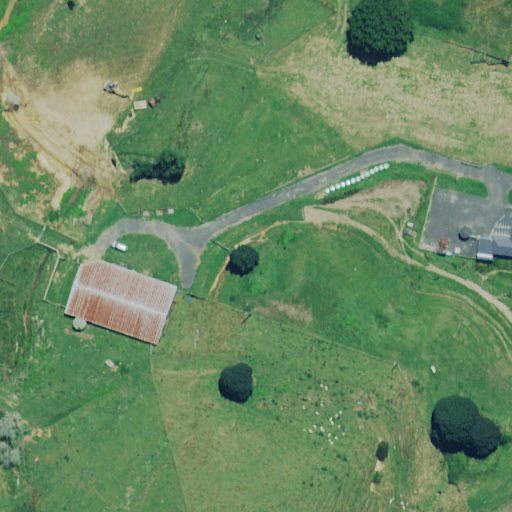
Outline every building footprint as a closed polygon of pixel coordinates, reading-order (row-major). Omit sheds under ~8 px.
[(222,82),(218,81),(221,75),(208,69),(204,78),(215,82),(213,85),(219,88),(222,82)] [(495,251),(495,257),(511,258),(511,214),(509,236),(496,235),(495,251)] [(495,251),(482,250),(481,262),(494,263),(495,257),(495,251)] [(94,251),(69,315),(163,352),(188,287),(94,251)] [(75,382),(45,372),(43,381),(72,391),(75,382)]
